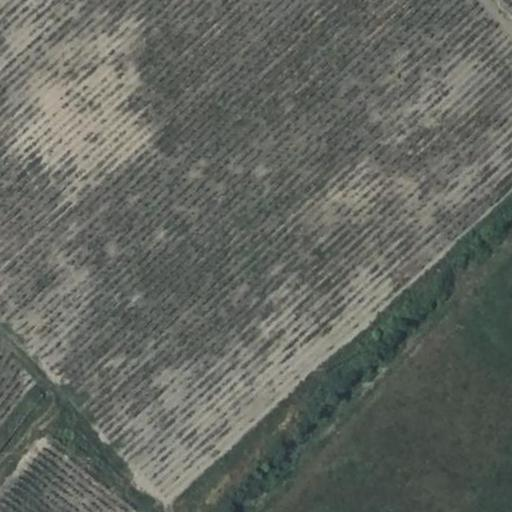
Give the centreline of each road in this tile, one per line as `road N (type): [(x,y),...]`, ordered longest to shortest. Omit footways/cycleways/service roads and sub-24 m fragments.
road 1 (track): [(190,511),(511,207)]
road 2 (track): [(0,329),(48,395),(165,511)]
